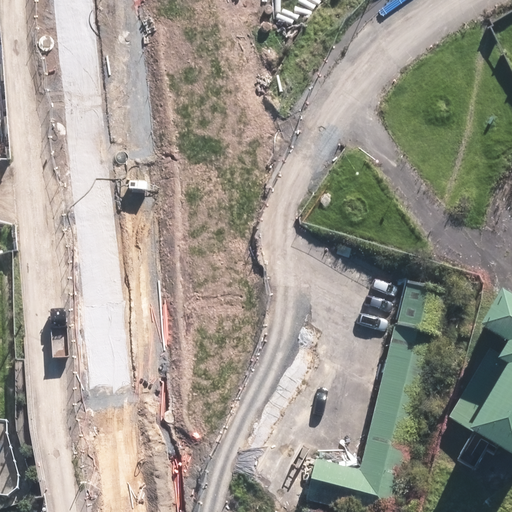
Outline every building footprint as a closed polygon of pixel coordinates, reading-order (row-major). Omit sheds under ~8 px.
[(285,0),(210,0),(211,2),(284,10),(285,0)] [(144,13),(100,8),(95,48),(140,53),(144,13)] [(218,208),(157,176),(147,196),(111,177),(86,225),(106,236),(111,226),(125,233),(179,261),(187,266),(218,208)] [(179,261),(125,233),(99,281),(154,310),(179,261)] [(354,511),(397,511),(451,292),(406,281),(360,471),(288,454),(279,493),(354,511)] [(464,391),(444,425),(459,434),(451,446),(499,476),(511,454),(511,313),(509,319),(483,304),(460,342),(489,360),(480,375),(487,380),(475,398),(464,391)] [(159,511),(247,511),(228,500),(309,357),(238,316),(202,378),(228,393),(159,511)]
